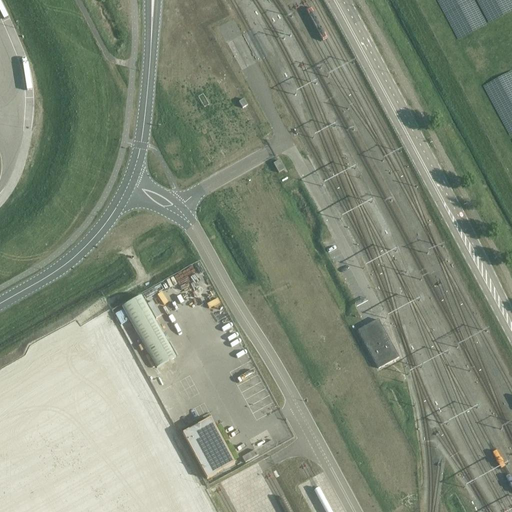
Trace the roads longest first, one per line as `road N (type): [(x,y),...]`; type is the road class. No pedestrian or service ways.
road 1 (secondary): [(511,327),(336,0)]
road 2 (unclassified): [(353,511),(286,381),(176,210)]
road 3 (unclassified): [(0,304),(83,248),(128,186)]
road 4 (unclassified): [(149,67),(128,186)]
